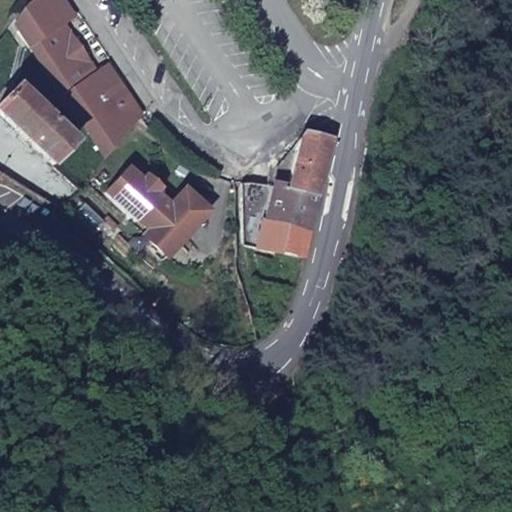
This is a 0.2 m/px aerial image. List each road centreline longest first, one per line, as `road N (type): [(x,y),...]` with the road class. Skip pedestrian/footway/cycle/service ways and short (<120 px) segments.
road 1 (secondary): [(0,228),(43,246),(183,368),(209,381),(238,377),(280,352),(316,285),(359,90)]
road 2 (unclassified): [(270,0),(318,73),(359,90)]
